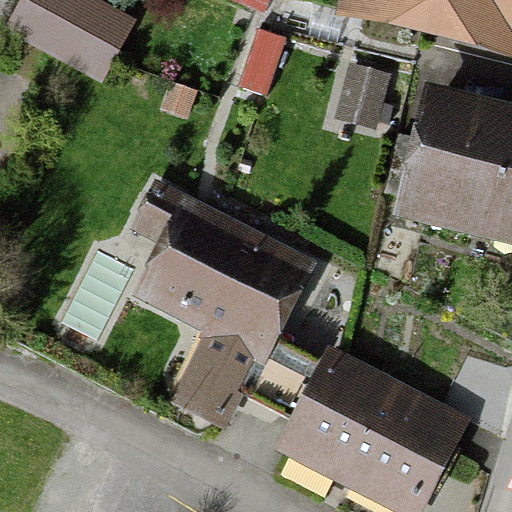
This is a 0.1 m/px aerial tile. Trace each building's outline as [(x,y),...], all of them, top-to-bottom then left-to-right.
[(19,0),(8,43),(111,70),(129,0),(19,0)] [(511,27),(511,0),(388,0),(511,28),(511,27)] [(243,76),(272,82),(285,29),(256,22),(243,76)] [(370,117),(379,63),(350,58),(341,113),(370,117)] [(511,117),(446,103),(415,234),(511,257),(511,117)] [(328,282),(162,197),(138,242),(169,258),(140,313),(208,348),(174,413),(229,441),(264,373),(277,380),(328,282)] [(464,511),(497,450),(343,370),(290,471),(368,511),(464,511)]
